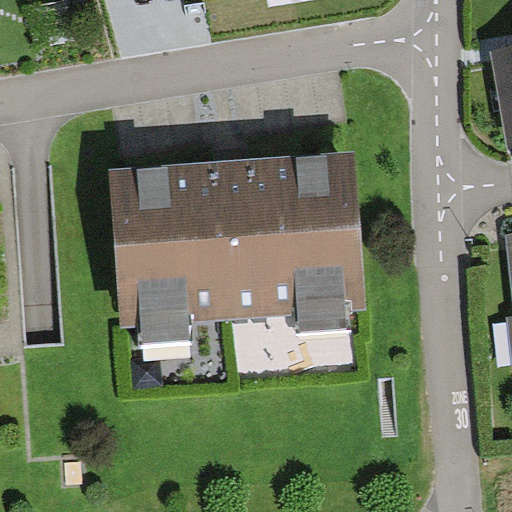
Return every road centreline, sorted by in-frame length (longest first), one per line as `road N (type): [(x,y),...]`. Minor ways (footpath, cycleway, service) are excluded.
road 1 (residential): [(433,38),(0,99)]
road 2 (residential): [(462,511),(438,194)]
road 3 (residential): [(438,194),(433,38)]
